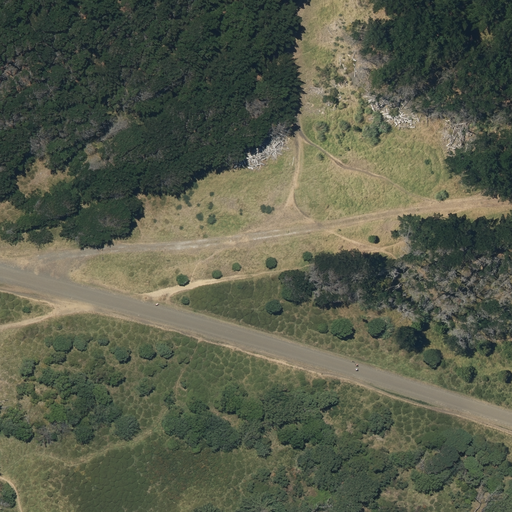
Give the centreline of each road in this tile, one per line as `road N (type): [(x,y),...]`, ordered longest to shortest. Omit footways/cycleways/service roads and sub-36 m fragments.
road 1 (track): [(511,423),(144,305),(0,270)]
road 2 (track): [(511,200),(0,260)]
